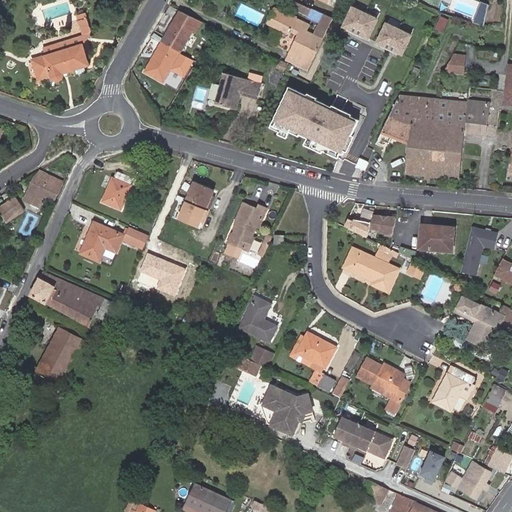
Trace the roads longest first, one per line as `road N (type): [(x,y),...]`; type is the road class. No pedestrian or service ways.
road 1 (residential): [(0,353),(83,165),(109,142)]
road 2 (residential): [(324,181),(316,217),(323,294),(370,323),(413,326)]
road 3 (residential): [(131,130),(324,181)]
road 4 (residential): [(324,181),(511,207)]
